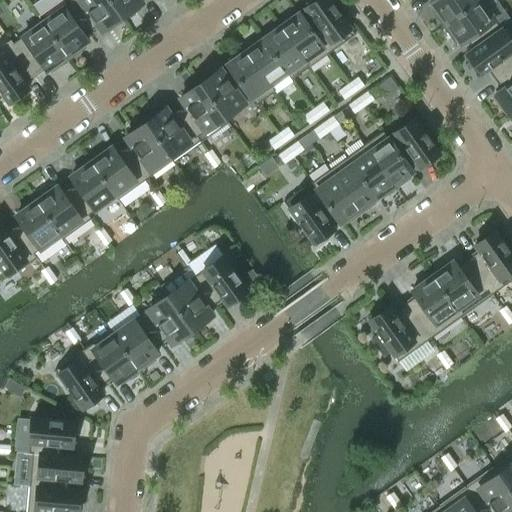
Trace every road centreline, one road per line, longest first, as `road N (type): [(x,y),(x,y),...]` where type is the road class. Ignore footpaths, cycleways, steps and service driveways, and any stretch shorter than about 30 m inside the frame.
road 1 (residential): [(124,511),(131,432),(490,180)]
road 2 (residential): [(232,0),(0,168)]
road 3 (residential): [(490,180),(373,0)]
